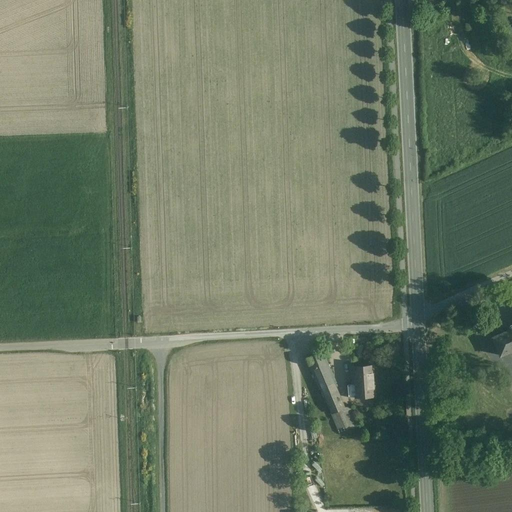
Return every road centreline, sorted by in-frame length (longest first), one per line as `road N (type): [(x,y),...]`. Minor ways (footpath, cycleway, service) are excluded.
road 1 (unclassified): [(0,350),(342,329),(417,317)]
road 2 (secondary): [(402,0),(417,317)]
road 3 (secondary): [(417,317),(427,511)]
road 4 (track): [(161,343),(164,511)]
